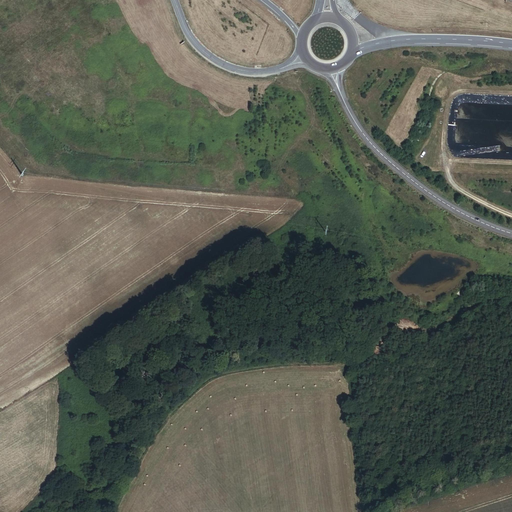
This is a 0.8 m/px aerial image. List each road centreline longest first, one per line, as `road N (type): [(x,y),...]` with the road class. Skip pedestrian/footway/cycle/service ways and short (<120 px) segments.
road 1 (track): [(98,511),(199,379),(344,357),(385,326),(428,332),(476,302),(511,296)]
road 2 (tertiary): [(511,233),(452,207),(392,163),(339,91)]
road 3 (motorway): [(350,54),(408,39),(511,43)]
road 4 (tertiary): [(272,71),(240,71),(203,55),(171,0)]
